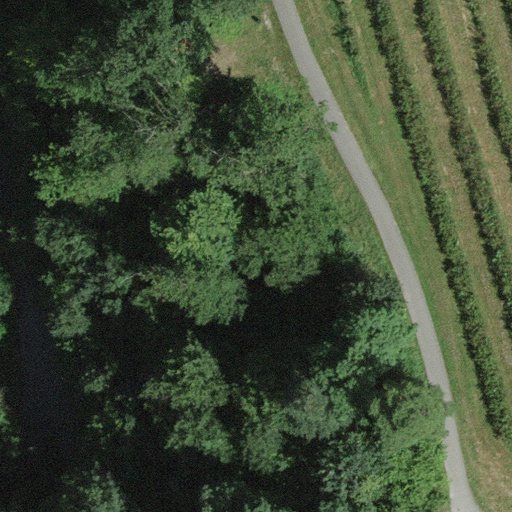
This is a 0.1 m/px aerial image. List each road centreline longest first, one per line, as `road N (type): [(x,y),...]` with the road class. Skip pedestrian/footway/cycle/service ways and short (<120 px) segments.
road 1 (track): [(472,511),(325,0)]
road 2 (track): [(18,270),(58,511)]
